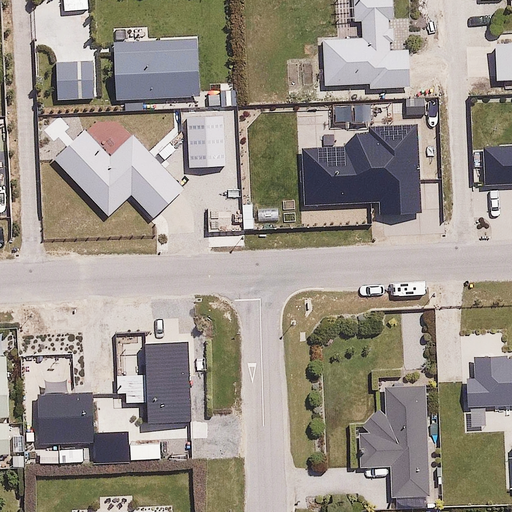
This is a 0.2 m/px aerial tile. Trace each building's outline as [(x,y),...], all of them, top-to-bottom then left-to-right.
[(358,0),(360,41),(327,43),(330,93),(415,88),(413,49),(392,50),(389,0),(358,0)] [(197,41),(116,45),(119,99),(200,96),(197,41)] [(511,47),(500,47),(501,82),(511,81),(511,47)] [(94,65),(58,67),(60,101),(97,99),(94,65)] [(349,149),(307,150),(308,206),(381,204),(381,216),(426,215),(424,128),(371,129),(349,149)] [(88,129),(53,161),(106,219),(135,194),(156,218),(186,190),(137,135),(113,157),(88,129)] [(511,149),(489,151),(491,189),(511,187),(511,149)] [(193,346),(148,346),(148,422),(194,422),(193,346)] [(11,355),(0,355),(0,417),(14,417),(11,355)] [(511,358),(478,360),(479,380),(470,380),(471,409),(511,407),(511,358)] [(388,406),(361,435),(362,471),(392,470),(393,499),(430,498),(427,386),(388,387),(388,406)] [(99,395),(41,396),(42,441),(100,440),(99,395)] [(14,425),(0,425),(0,455),(16,454),(14,425)]
